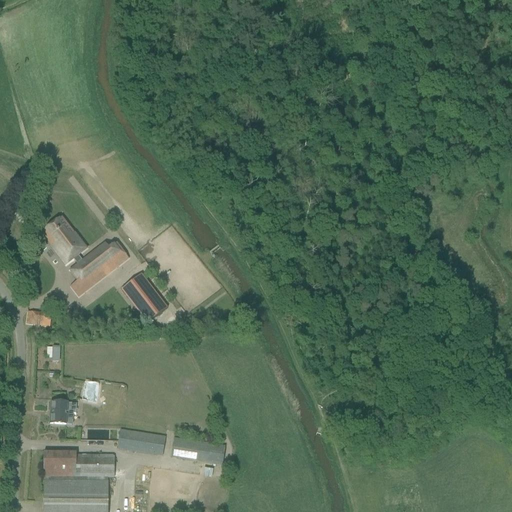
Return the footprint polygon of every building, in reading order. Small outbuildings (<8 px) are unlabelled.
[(61,218),(48,228),(52,233),(51,234),(53,237),(54,236),(58,241),(51,246),(66,265),(73,260),(78,266),(70,272),(71,272),(72,272),(87,291),(129,260),(116,244),(108,250),(105,245),(82,262),(77,256),(86,250),(61,218)] [(141,275),(121,290),(148,325),(167,309),(141,275)] [(26,324),(36,325),(50,327),(51,315),(28,312),(26,324)] [(84,383),(81,401),(96,404),(99,385),(84,383)] [(50,425),(59,425),(72,426),(73,416),(76,416),(76,405),(51,403),(50,425)] [(119,431),(116,450),(162,458),(165,438),(119,431)] [(173,439),(170,459),(222,467),(225,447),(173,439)] [(42,511),(107,511),(108,478),(114,478),(114,457),(76,457),(76,454),(43,453),(42,511)]
